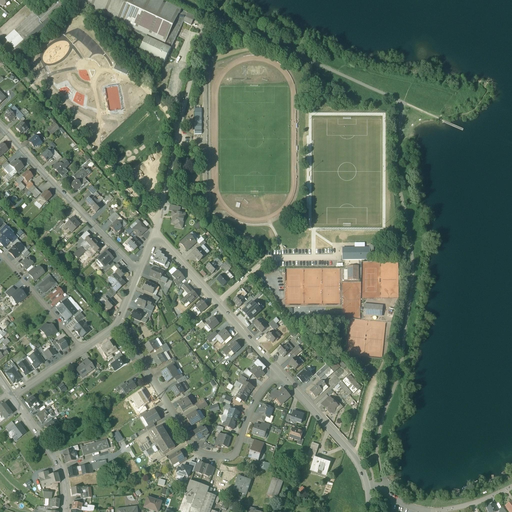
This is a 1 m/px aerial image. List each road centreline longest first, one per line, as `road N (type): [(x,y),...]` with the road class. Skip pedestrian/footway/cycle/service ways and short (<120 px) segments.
road 1 (residential): [(117,321),(204,456),(234,455),(258,396),(279,373)]
road 2 (residential): [(0,125),(138,271)]
road 3 (residential): [(155,239),(279,373)]
road 4 (residential): [(279,373),(359,464),(368,511)]
road 5 (residential): [(64,511),(57,462),(12,397)]
road 6 (residential): [(0,253),(82,349)]
